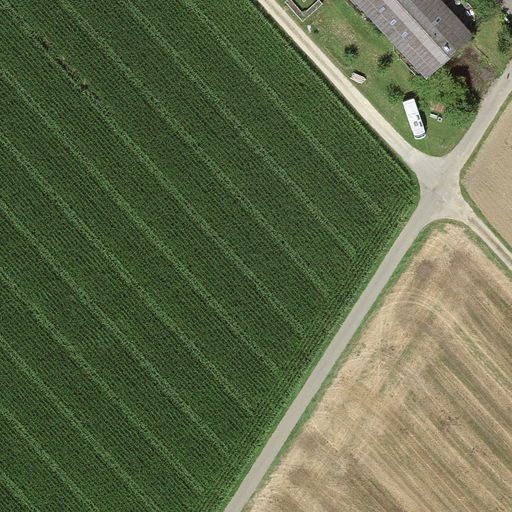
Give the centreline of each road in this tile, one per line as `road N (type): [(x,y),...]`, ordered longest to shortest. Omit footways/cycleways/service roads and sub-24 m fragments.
road 1 (unclassified): [(511,71),(228,511)]
road 2 (track): [(511,269),(264,0)]
